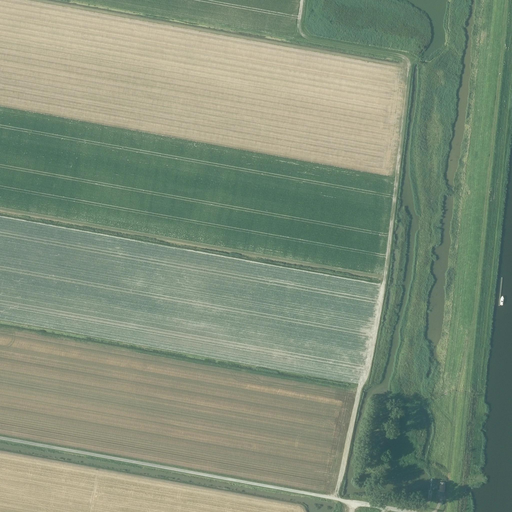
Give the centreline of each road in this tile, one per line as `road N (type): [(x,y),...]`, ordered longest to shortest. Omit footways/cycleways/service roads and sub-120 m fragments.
road 1 (unclassified): [(413,511),(0,437)]
road 2 (track): [(443,511),(475,306)]
